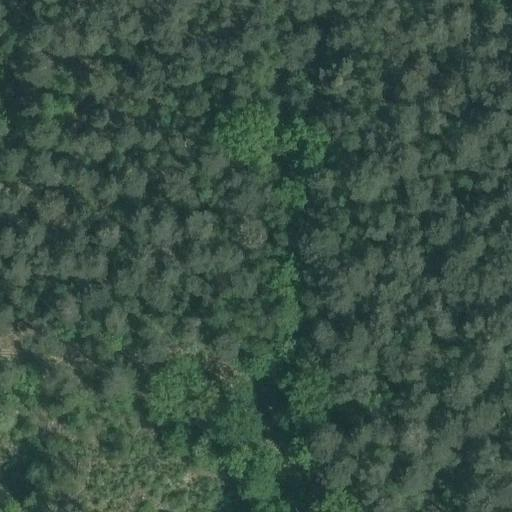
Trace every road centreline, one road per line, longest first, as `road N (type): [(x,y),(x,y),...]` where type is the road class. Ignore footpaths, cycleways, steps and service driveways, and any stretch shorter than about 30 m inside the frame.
road 1 (track): [(321,511),(265,378),(264,358),(320,0)]
road 2 (track): [(0,345),(264,358)]
